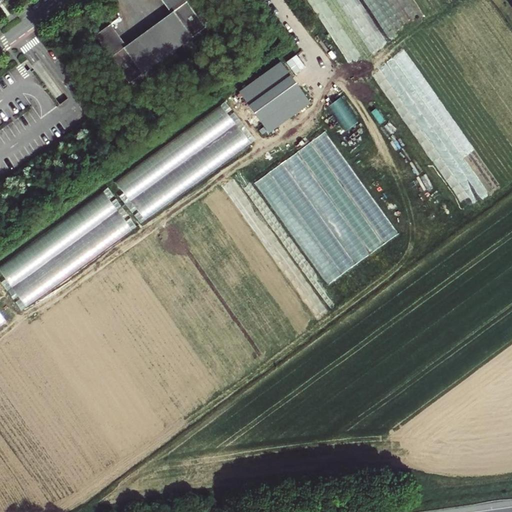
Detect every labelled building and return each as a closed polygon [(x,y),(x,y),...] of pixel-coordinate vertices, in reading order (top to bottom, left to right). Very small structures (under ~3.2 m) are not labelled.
[(92,32),(127,79),(203,24),(185,0),(160,0),(172,15),(128,47),(108,20),(92,32)] [(284,62),(243,91),(273,132),(313,102),(284,62)] [(345,136),(359,128),(342,97),(328,104),(345,136)] [(220,107),(115,184),(143,222),(248,145),(220,107)] [(254,179),(324,284),(396,236),(327,131),(254,179)] [(103,193),(0,267),(0,273),(25,308),(131,231),(103,193)]
